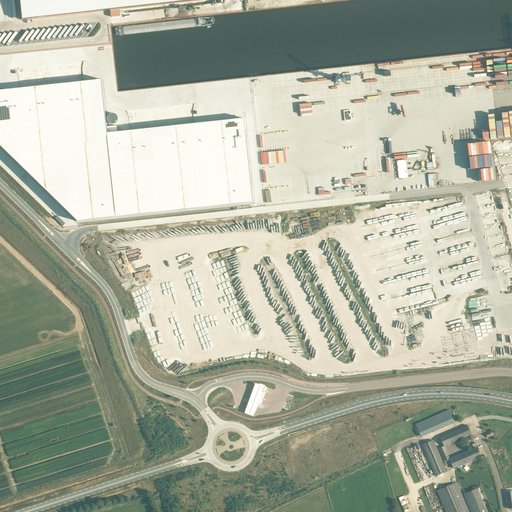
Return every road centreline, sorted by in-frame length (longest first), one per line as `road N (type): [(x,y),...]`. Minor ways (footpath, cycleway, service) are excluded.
road 1 (unclassified): [(66,243),(94,228),(496,185)]
road 2 (tertiary): [(195,396),(242,376),(320,390),(511,372)]
road 3 (unknown): [(134,115),(330,89),(363,93),(380,103),(387,121)]
road 4 (unknown): [(226,0),(115,9),(103,17),(99,77),(134,115)]
road 5 (primary): [(511,402),(396,397),(284,429)]
road 6 (unknown): [(330,363),(304,361),(282,346),(246,265),(279,247)]
road 7 (unknown): [(443,349),(397,283),(382,241),(385,231),(424,218)]
road 8 (unknown): [(310,236),(342,231),(407,357)]
road 9 (primary): [(24,511),(178,463)]
road 10 (unknown): [(371,362),(310,236)]
road 11 (unknown): [(330,363),(279,247)]
road 12 (unknown): [(508,100),(387,121)]
road 13 (unknown): [(279,247),(257,238),(161,247)]
